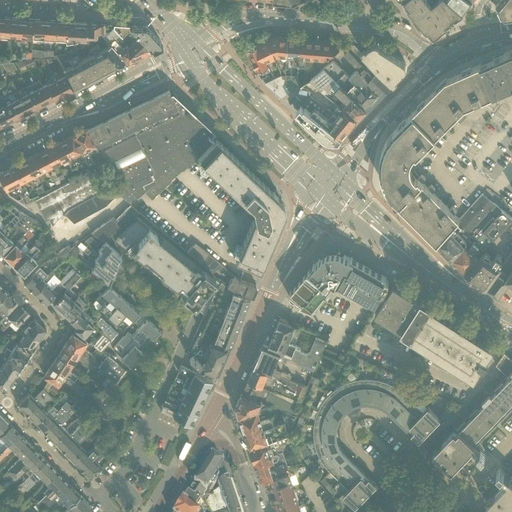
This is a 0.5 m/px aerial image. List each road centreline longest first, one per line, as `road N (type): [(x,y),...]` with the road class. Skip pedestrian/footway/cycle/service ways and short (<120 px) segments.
road 1 (secondary): [(0,150),(188,45)]
road 2 (residential): [(98,498),(132,456),(199,312)]
road 3 (secondary): [(188,45),(208,87),(314,188)]
road 4 (residential): [(414,449),(385,479),(352,448),(346,428),(369,412),(410,445)]
road 5 (secondary): [(329,169),(188,45)]
road 6 (tertiary): [(368,27),(254,17),(188,45)]
road 7 (tertiary): [(209,419),(284,253)]
road 8 (residential): [(5,405),(55,327),(0,267)]
road 9 (secondary): [(373,228),(511,327)]
road 10 (tertiary): [(342,181),(367,134),(437,62)]
road 11 (residential): [(98,498),(5,405)]
